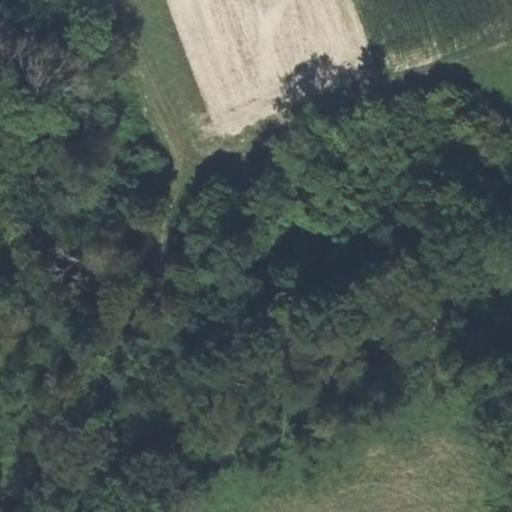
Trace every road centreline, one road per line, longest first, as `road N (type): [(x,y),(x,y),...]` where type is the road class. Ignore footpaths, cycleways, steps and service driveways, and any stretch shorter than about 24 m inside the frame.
road 1 (track): [(0,484),(102,447),(135,422),(165,196),(207,165)]
road 2 (track): [(511,45),(234,161),(207,165)]
road 3 (track): [(207,165),(185,148),(105,0)]
